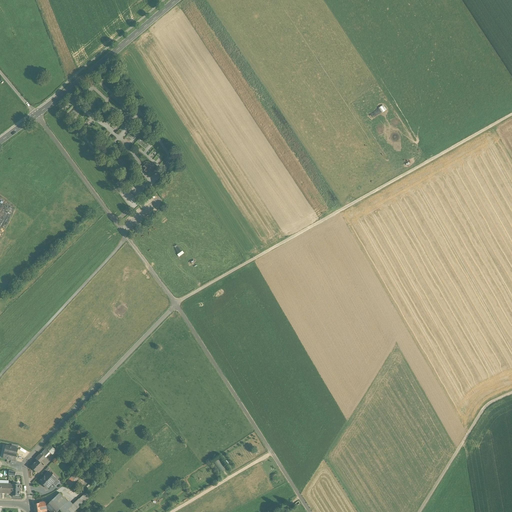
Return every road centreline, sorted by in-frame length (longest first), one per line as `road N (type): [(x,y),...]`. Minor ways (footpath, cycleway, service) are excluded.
road 1 (track): [(511,114),(175,304)]
road 2 (track): [(175,304),(309,511)]
road 3 (tertiary): [(176,0),(0,141)]
road 4 (track): [(36,449),(175,304)]
road 5 (track): [(128,238),(0,375)]
road 6 (track): [(511,393),(483,408),(419,511)]
